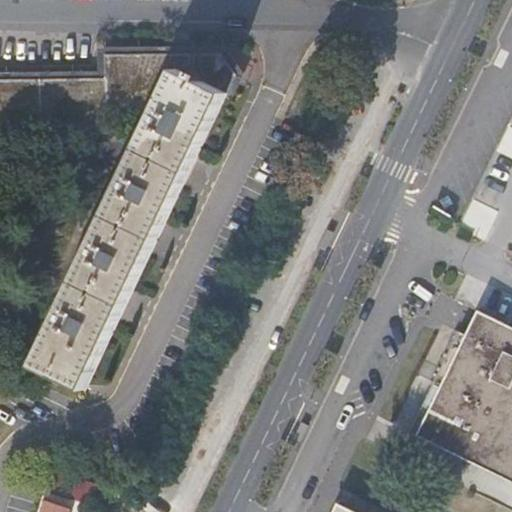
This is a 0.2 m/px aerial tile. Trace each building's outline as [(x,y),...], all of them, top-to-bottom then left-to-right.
[(111,120),(158,120),(41,362),(92,387),(241,77),(225,55),(111,57),(111,79),(0,79),(0,135),(111,134),(111,120)] [(418,435),(511,481),(511,326),(480,311),(418,435)] [(92,497),(96,485),(59,474),(55,486),(92,497)] [(101,486),(96,502),(125,511),(132,495),(101,486)] [(359,511),(341,503),(335,511),(359,511)]
